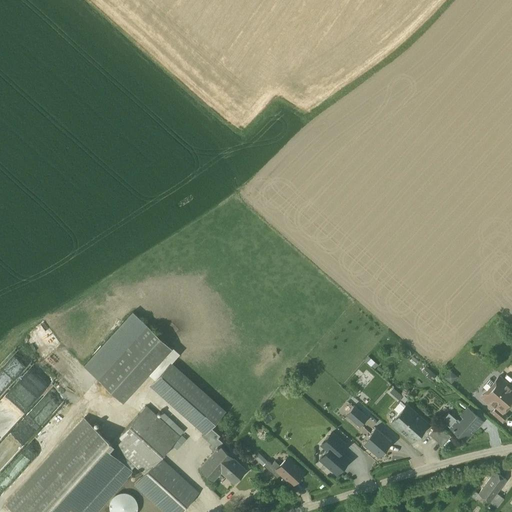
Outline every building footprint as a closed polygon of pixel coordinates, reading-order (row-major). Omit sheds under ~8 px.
[(133,312),(84,366),(99,380),(147,326),(148,326),(133,312)] [(147,326),(99,380),(123,402),(171,348),(147,326)] [(150,386),(204,433),(210,427),(225,410),(171,363),(150,386)] [(445,377),(451,382),(457,375),(451,370),(445,377)] [(435,375),(430,371),(426,376),(432,380),(435,375)] [(511,400),(511,388),(498,377),(493,382),(489,379),(483,386),(487,389),(482,395),(495,406),(502,412),(503,412),(511,400)] [(361,392),(356,398),(366,407),(371,401),(361,392)] [(346,401),(343,408),(349,411),(353,405),(346,401)] [(354,405),(346,415),(360,427),(368,417),(354,405)] [(406,405),(391,422),(412,441),(427,423),(406,405)] [(146,406),(112,444),(135,465),(145,474),(160,457),(160,458),(179,437),(146,406)] [(502,412),(495,406),(490,411),(502,422),(507,416),(503,412),(502,412)] [(468,408),(461,416),(463,418),(460,422),(458,420),(451,428),(465,440),(472,432),(469,430),(473,426),(475,429),(482,421),(468,408)] [(112,444),(84,419),(6,505),(14,511),(64,511),(69,508),(73,511),(93,511),(135,465),(112,444)] [(451,436),(437,424),(429,434),(442,446),(451,436)] [(220,436),(210,427),(204,433),(202,436),(211,445),(209,447),(215,452),(220,446),(223,443),(218,439),(220,436)] [(368,438),(363,444),(378,457),(392,441),(375,427),(366,437),(368,438)] [(326,450),(318,459),(336,475),(350,459),(342,451),(347,445),(331,431),(319,444),(326,450)] [(246,470),(220,446),(215,452),(200,468),(213,480),(221,471),(234,483),(246,470)] [(160,458),(160,457),(145,474),(135,485),(164,511),(180,511),(198,492),(160,458)] [(303,472),(287,457),(280,465),(275,461),(271,464),(271,465),(280,473),(292,484),(303,472)] [(280,473),(271,465),(271,464),(268,461),(263,466),(276,478),(280,473)] [(506,480),(494,472),(484,485),(496,494),(506,480)] [(496,494),(484,485),(478,494),(489,502),(496,494)] [(112,511),(135,511),(136,494),(112,494),(112,511)] [(503,499),(496,494),(489,502),(497,508),(503,499)]
